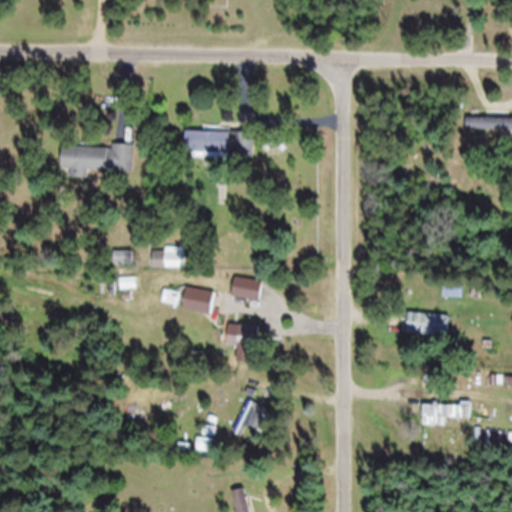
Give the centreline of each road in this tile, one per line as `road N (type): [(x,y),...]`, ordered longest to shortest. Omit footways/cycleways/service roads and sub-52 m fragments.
road 1 (residential): [(511,71),(0,64)]
road 2 (residential): [(345,511),(347,70)]
